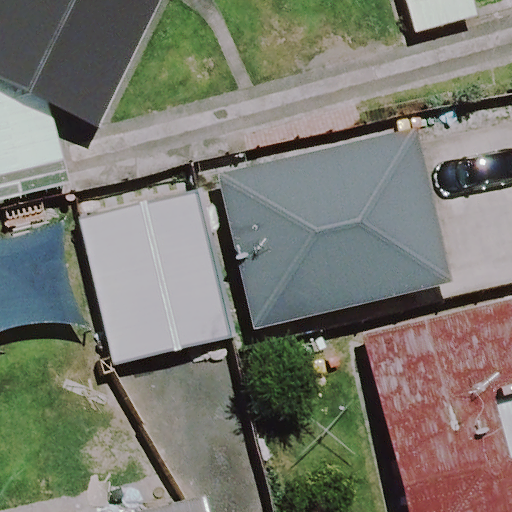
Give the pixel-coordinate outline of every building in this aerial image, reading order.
[(166,0),(0,0),(0,84),(102,134),(166,0)] [(458,23),(450,0),(380,0),(395,44),(458,23)] [(418,132),(219,178),(255,331),(454,285),(418,132)] [(231,340),(197,195),(80,223),(114,368),(231,340)] [(511,511),(511,299),(363,336),(406,511),(511,511)] [(210,511),(207,498),(149,511),(210,511)]
